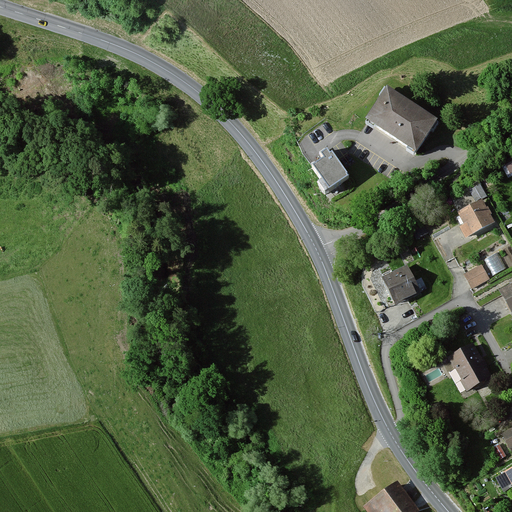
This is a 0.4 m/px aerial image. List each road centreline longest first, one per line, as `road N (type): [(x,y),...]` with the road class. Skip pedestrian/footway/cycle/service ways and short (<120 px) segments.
road 1 (secondary): [(316,248),(252,146),(180,78),(136,53),(0,6)]
road 2 (residential): [(511,380),(466,296),(386,345),(403,420),(391,435)]
road 3 (residential): [(511,129),(316,248)]
road 4 (secondary): [(391,435),(316,248)]
